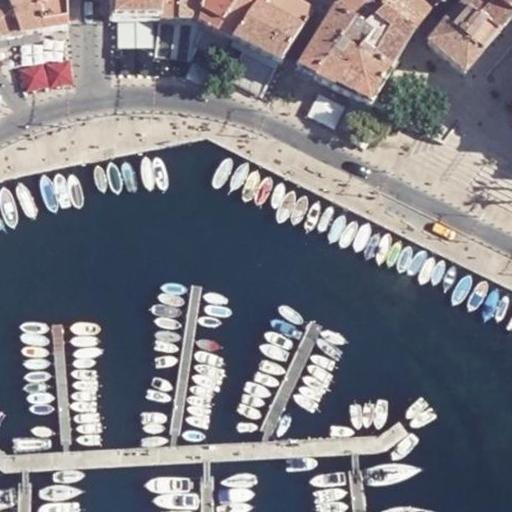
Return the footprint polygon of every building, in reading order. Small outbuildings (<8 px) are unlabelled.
[(5,0),(0,0),(0,39),(20,37),(5,0)] [(5,0),(20,37),(43,33),(33,0),(5,0)] [(33,0),(43,33),(67,30),(66,0),(33,0)] [(113,0),(113,22),(158,21),(160,0),(113,0)] [(160,0),(158,21),(180,21),(181,0),(160,0)] [(204,0),(181,0),(180,21),(200,23),(204,0)] [(204,0),(200,23),(223,35),(233,41),(251,0),(204,0)] [(273,0),(251,0),(233,41),(250,50),(273,0)] [(273,0),(250,50),(281,67),(293,46),(312,15),(287,0),(273,0)] [(385,10),(374,0),(351,0),(334,12),(351,23),(369,34),(385,10)] [(374,0),(385,10),(413,36),(429,14),(414,0),(374,0)] [(511,13),(493,0),(470,0),(463,7),(500,35),(511,20),(511,13)] [(511,0),(493,0),(511,13),(511,0)] [(445,26),(483,54),(500,35),(463,7),(443,25),(445,26)] [(406,47),(413,36),(385,10),(369,34),(358,51),(391,73),(406,47)] [(351,23),(334,12),(317,40),(297,72),(315,81),(351,23)] [(369,34),(351,23),(315,81),(333,89),(358,51),(369,34)] [(484,55),(483,54),(445,26),(428,46),(464,77),(484,55)] [(233,41),(223,35),(218,45),(245,60),(250,50),(233,41)] [(72,89),(69,51),(23,55),(26,93),(72,89)] [(358,51),(333,89),(369,108),(387,78),(391,73),(358,51)] [(382,115),(380,120),(379,123),(379,124),(381,126),(381,127),(380,129),(380,130),(379,131),(391,137),(392,136),(392,135),(394,134),(395,134),(396,134),(397,133),(398,134),(403,125),(382,115)] [(404,122),(414,127),(417,120),(407,115),(404,122)]
